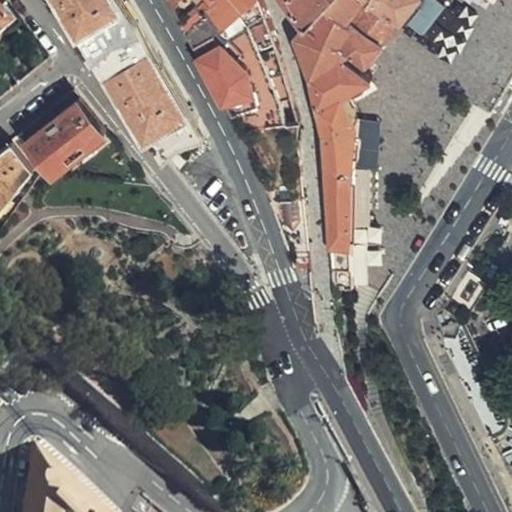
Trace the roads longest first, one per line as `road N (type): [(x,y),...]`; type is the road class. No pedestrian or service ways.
road 1 (unclassified): [(302,333),(249,187),(148,0)]
road 2 (unclassified): [(486,511),(405,349),(399,317),(417,284)]
road 3 (unclassified): [(302,333),(400,511)]
road 4 (unclassified): [(310,511),(327,478),(279,366),(281,352),(302,333)]
road 5 (unclassified): [(104,463),(54,418),(25,415),(8,442),(0,503)]
road 6 (residential): [(511,133),(417,284)]
